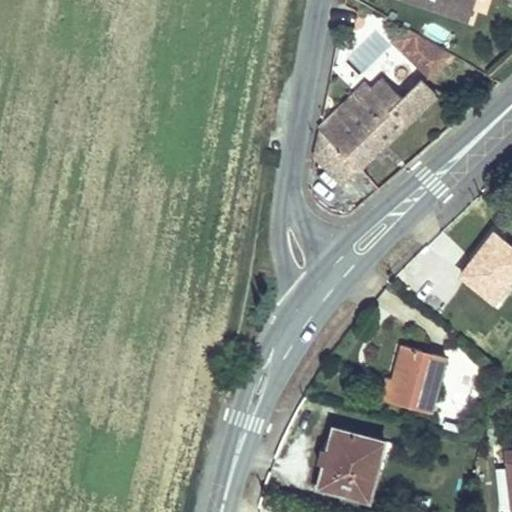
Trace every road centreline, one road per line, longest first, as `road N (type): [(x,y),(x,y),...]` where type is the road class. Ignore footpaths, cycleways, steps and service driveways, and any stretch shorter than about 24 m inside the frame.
road 1 (secondary): [(338,270),(511,107)]
road 2 (secondary): [(222,511),(245,422),(311,303)]
road 3 (residential): [(287,193),(321,0)]
